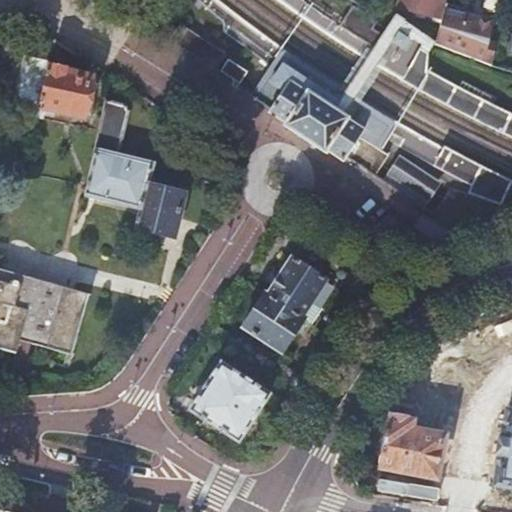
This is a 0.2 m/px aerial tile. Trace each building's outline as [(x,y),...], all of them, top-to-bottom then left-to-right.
[(400,0),(398,8),(439,19),(444,0),(400,0)] [(444,11),(437,38),(435,44),(435,45),(491,66),(496,47),(488,45),(500,0),(485,0),(480,21),(444,11)] [(376,32),(380,26),(352,8),(350,7),(339,23),(349,29),(370,42),(385,52),(391,42),(376,32)] [(425,72),(427,56),(435,45),(435,44),(396,18),(391,26),(399,31),(391,42),(385,52),(376,66),(391,76),(405,84),(460,113),(511,137),(511,114),(508,113),(495,107),(425,72)] [(52,39),(27,31),(19,57),(24,58),(14,102),(38,108),(38,107),(46,67),(52,39)] [(335,110),(347,92),(281,49),(263,78),(253,93),(274,107),(291,81),(335,110)] [(229,60),(222,70),(241,83),(248,72),(229,60)] [(46,67),(38,107),(84,117),(92,79),(67,74),(67,72),(46,67)] [(274,107),(273,108),(270,112),(287,124),(285,126),(308,140),(327,153),(328,150),(345,161),(348,157),(349,155),(378,174),(390,156),(381,150),(360,137),(365,129),(344,115),(338,112),(335,110),(291,81),(274,107)] [(381,150),(388,139),(421,157),(458,177),(494,196),(511,204),(511,181),(466,158),(411,128),(367,102),(357,95),(344,115),(365,129),(360,137),(381,150)] [(105,103),(87,187),(85,195),(140,207),(146,185),(151,164),(119,156),(129,112),(125,107),(105,103)] [(401,159),(391,175),(428,199),(438,183),(401,159)] [(146,185),(140,207),(135,229),(146,232),(173,238),(184,193),(146,185)] [(131,242),(143,245),(146,232),(135,229),(131,242)] [(267,297),(304,321),(305,320),(303,318),(313,302),(322,308),(335,290),(325,283),(327,282),(292,259),(267,297)] [(0,345),(17,350),(16,353),(29,357),(33,344),(67,353),(84,293),(0,269),(0,345)] [(267,297),(265,296),(244,328),(283,353),(304,321),(267,297)] [(222,362),(190,410),(239,443),(257,414),(263,418),(267,411),(262,408),(270,394),(222,362)] [(283,365),(274,379),(298,394),(305,380),(283,365)] [(511,487),(511,385),(498,485),(511,487)] [(388,418),(379,466),(436,477),(438,471),(453,474),(459,443),(444,440),(445,437),(411,430),(413,422),(388,418)]
